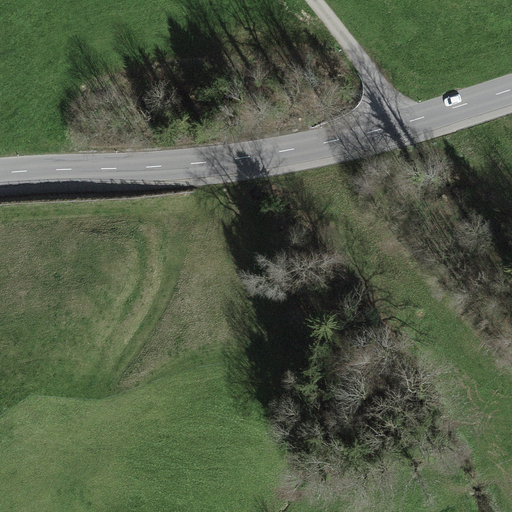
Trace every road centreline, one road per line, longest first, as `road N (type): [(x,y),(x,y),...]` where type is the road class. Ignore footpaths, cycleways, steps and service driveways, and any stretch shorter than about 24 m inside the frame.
road 1 (tertiary): [(0,173),(280,152),(511,88)]
road 2 (track): [(390,127),(373,79),(315,0)]
